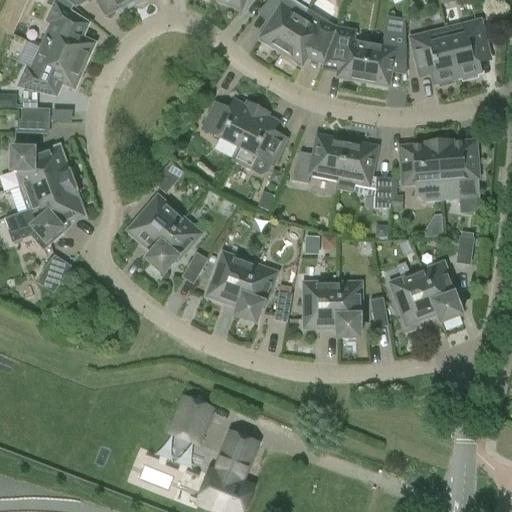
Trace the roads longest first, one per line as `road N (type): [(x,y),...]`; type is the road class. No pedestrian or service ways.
road 1 (residential): [(509,105),(358,115),(275,83),(194,23),(170,20),(153,24),(112,63),(93,130),(113,205),(89,252),(158,317),(259,365),(308,371),(404,370),(466,350)]
road 2 (residential): [(463,506),(466,350)]
road 3 (residential): [(466,350),(494,326),(511,215)]
